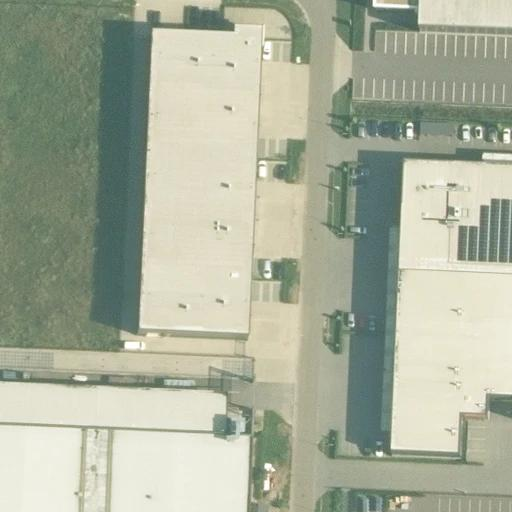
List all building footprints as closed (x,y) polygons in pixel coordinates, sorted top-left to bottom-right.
[(511,0),(381,0),(380,20),(437,23),(436,55),(511,58),(511,0)] [(268,11),(263,27),(287,34),(292,18),(268,11)] [(230,37),(147,33),(130,334),(242,340),(260,30),(230,29),(230,37)] [(392,437),(391,458),(461,461),(462,421),(488,422),(489,403),(511,403),(511,170),(483,169),(452,168),(403,165),(401,210),(402,210),(401,232),(392,437)] [(246,511),(250,442),(0,430),(0,511),(246,511)]
